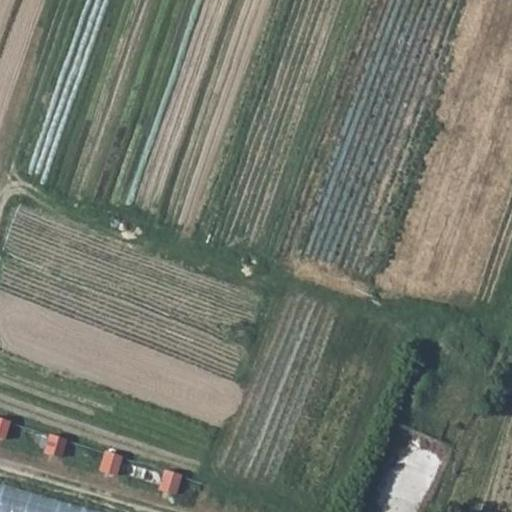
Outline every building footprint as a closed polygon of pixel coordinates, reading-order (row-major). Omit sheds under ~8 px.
[(0,416),(0,437),(7,440),(14,421),(0,416)] [(52,434),(46,452),(64,458),(70,439),(52,434)] [(108,450),(101,470),(119,476),(126,456),(108,450)] [(167,469),(161,489),(179,494),(185,475),(167,469)] [(109,511),(0,481),(0,511),(109,511)]
